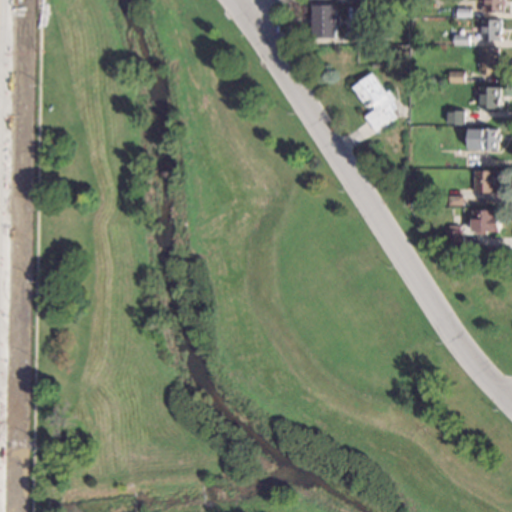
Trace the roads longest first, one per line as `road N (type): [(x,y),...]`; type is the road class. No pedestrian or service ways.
road 1 (secondary): [(17,511),(23,0)]
road 2 (residential): [(511,406),(470,362),(237,0)]
